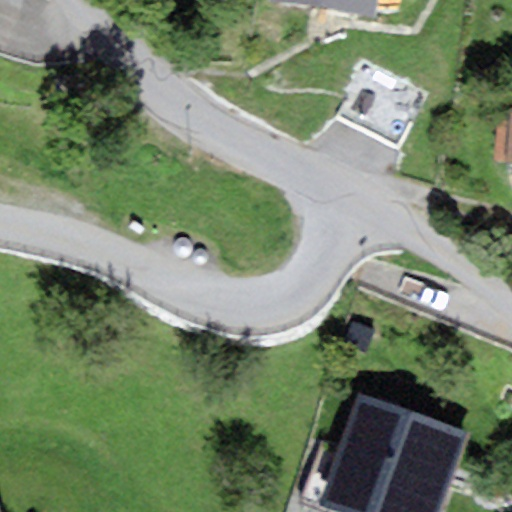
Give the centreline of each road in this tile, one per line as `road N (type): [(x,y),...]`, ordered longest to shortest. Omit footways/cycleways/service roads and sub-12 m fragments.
road 1 (residential): [(354,204),(290,299),(238,312),(44,235),(0,228)]
road 2 (unclassified): [(72,0),(199,127),(354,204)]
road 3 (unclassified): [(354,204),(511,295)]
road 4 (track): [(511,344),(370,280)]
